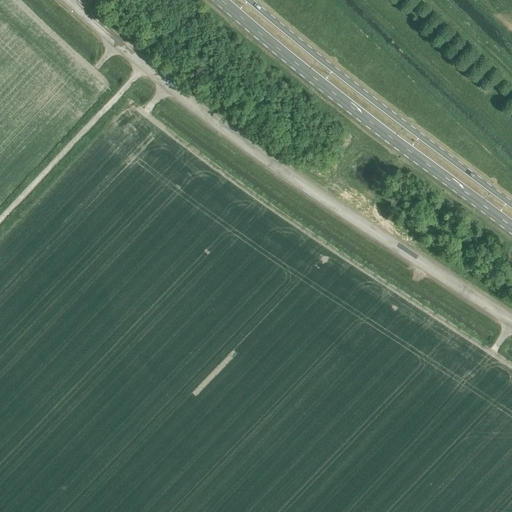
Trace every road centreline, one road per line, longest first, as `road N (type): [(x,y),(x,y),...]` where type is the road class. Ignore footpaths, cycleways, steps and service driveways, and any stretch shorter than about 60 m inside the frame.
road 1 (unclassified): [(511,322),(215,123),(68,0)]
road 2 (primary): [(216,0),(511,232)]
road 3 (primary): [(511,206),(248,0)]
road 4 (track): [(0,221),(144,66)]
